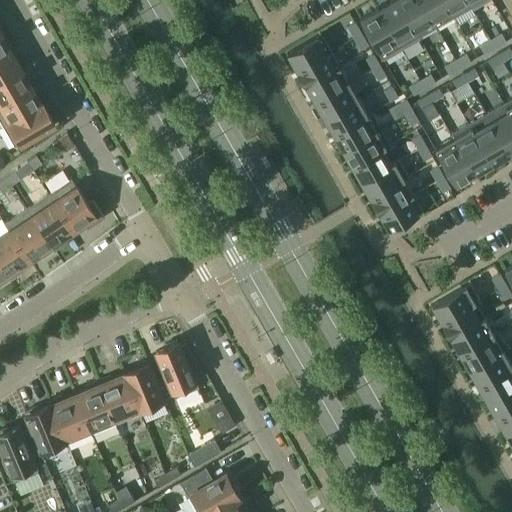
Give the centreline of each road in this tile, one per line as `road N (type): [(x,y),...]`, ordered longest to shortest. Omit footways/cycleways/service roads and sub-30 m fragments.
road 1 (secondary): [(88,0),(386,511)]
road 2 (secondary): [(435,511),(142,0)]
road 3 (residential): [(144,236),(10,0)]
road 4 (residential): [(303,511),(180,299)]
road 5 (residential): [(0,382),(70,341),(180,299)]
road 6 (residential): [(0,323),(144,236)]
